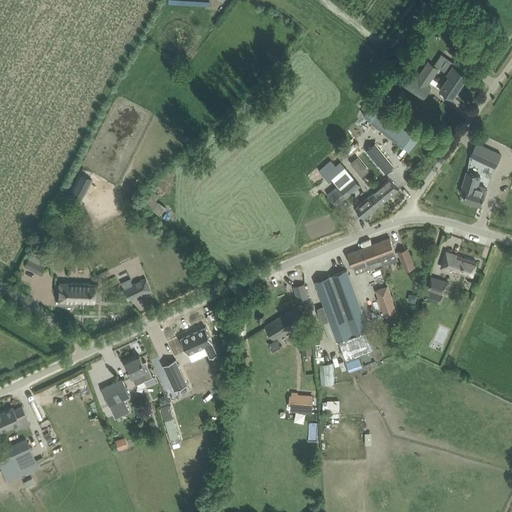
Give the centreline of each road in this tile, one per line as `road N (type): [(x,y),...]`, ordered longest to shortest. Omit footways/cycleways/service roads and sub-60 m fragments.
road 1 (unclassified): [(86,353),(405,218)]
road 2 (unclassified): [(405,218),(511,62)]
